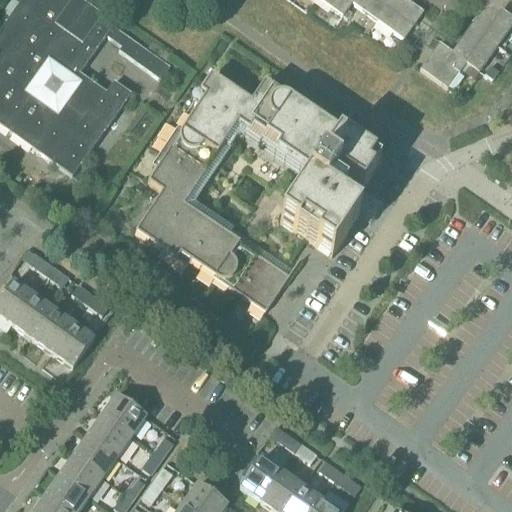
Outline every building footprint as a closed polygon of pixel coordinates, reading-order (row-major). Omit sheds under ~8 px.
[(0,129),(63,174),(72,180),(130,98),(113,86),(106,96),(79,77),(106,40),(121,50),(118,54),(160,84),(169,71),(112,30),(113,29),(101,21),(102,20),(73,0),(73,1),(71,0),(23,0),(19,7),(9,20),(0,33),(0,129)] [(317,0),(316,1),(342,20),(352,6),(351,6),(355,0),(317,0)] [(355,0),(351,6),(352,6),(378,25),(395,0),(355,0)] [(400,0),(395,0),(378,25),(402,42),(402,43),(403,43),(415,26),(422,17),(423,16),(401,0),(400,0)] [(511,0),(480,0),(487,5),(502,15),(511,0)] [(487,5),(469,31),(496,51),(511,28),(511,21),(502,15),(487,5)] [(451,56),(465,66),(465,67),(478,76),(496,51),(469,31),(451,56)] [(422,69),(419,73),(443,90),(447,93),(465,67),(465,66),(451,56),(442,49),(438,46),(422,69)] [(490,70),(484,79),(492,84),(498,75),(490,70)] [(161,197),(135,237),(151,248),(159,253),(176,265),(187,272),(190,266),(265,316),(289,281),(288,280),(183,210),(237,130),(248,138),(252,133),(279,151),(275,156),(288,165),(291,159),(304,167),(300,173),(310,180),(279,226),(296,237),(305,243),(306,244),(315,250),(331,261),(359,220),(338,206),(348,191),(349,190),(343,187),(346,183),(361,193),(362,193),(373,177),(380,166),(379,165),(378,166),(374,163),(337,138),(327,131),(264,88),(250,109),(210,82),(199,98),(186,117),(165,148),(151,169),(157,173),(147,187),(161,197)] [(37,261),(31,270),(46,281),(52,272),(37,261)] [(52,272),(46,281),(61,292),(63,289),(68,283),(63,280),(52,272)] [(0,321),(11,330),(33,300),(13,286),(8,292),(3,289),(2,290),(0,293),(0,321)] [(77,289),(70,298),(85,309),(92,300),(77,289)] [(33,300),(11,330),(31,344),(53,314),(33,300)] [(92,300),(85,309),(101,320),(107,311),(92,300)] [(53,314),(31,344),(52,358),(73,329),(53,314)] [(73,329),(52,358),(72,373),(93,343),(73,329)] [(115,401),(101,421),(107,425),(131,442),(145,422),(142,420),(138,417),(142,412),(141,412),(131,405),(127,409),(115,401)] [(101,421),(86,441),(117,462),(131,442),(107,425),(101,421)] [(285,438),(279,447),(294,458),(301,449),(285,438)] [(86,441),(72,461),(103,482),(117,462),(86,441)] [(163,442),(152,458),(161,464),(172,449),(163,442)] [(301,449),(294,458),(309,468),(316,459),(301,449)] [(152,458),(141,473),(150,479),(161,464),(152,458)] [(72,461),(58,481),(63,484),(88,502),(103,482),(72,461)] [(248,480),(239,492),(260,507),(281,477),(260,462),(256,469),(251,465),(250,466),(243,476),(248,480)] [(325,466),(319,475),(334,486),(340,477),(325,466)] [(162,473),(151,488),(160,494),(171,479),(162,473)] [(281,477),(260,507),(267,511),(285,511),(301,491),(281,477)] [(340,477),(334,486),(349,497),(356,488),(340,477)] [(58,481),(44,501),(59,511),(81,511),(88,502),(63,484),(58,481)] [(134,482),(123,497),(132,504),(143,488),(134,482)] [(151,488),(141,503),(150,510),(160,494),(151,488)] [(196,489),(182,509),(185,511),(225,511),(227,510),(217,503),(196,489)] [(301,491),(285,511),(315,511),(321,505),(301,491)] [(123,497),(112,511),(126,511),(132,504),(123,497)] [(59,511),(44,501),(36,511),(59,511)]
